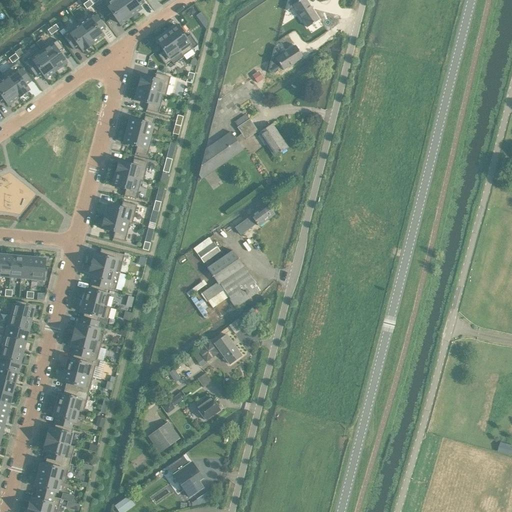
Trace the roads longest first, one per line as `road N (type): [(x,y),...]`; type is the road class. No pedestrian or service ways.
road 1 (unclassified): [(231,511),(363,0)]
road 2 (tertiary): [(340,511),(471,0)]
road 3 (unclassified): [(397,511),(511,92)]
road 4 (residential): [(5,511),(74,241)]
road 5 (residential): [(74,241),(118,76),(114,54)]
road 6 (residential): [(114,54),(0,135)]
